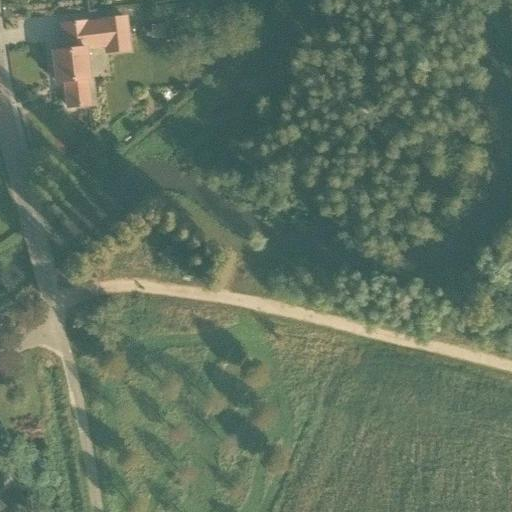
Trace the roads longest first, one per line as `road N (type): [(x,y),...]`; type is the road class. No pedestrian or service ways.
road 1 (track): [(236,300),(511,369)]
road 2 (residential): [(53,309),(0,99)]
road 3 (unclassified): [(97,511),(53,309)]
road 4 (track): [(53,309),(91,289),(164,288),(236,300)]
